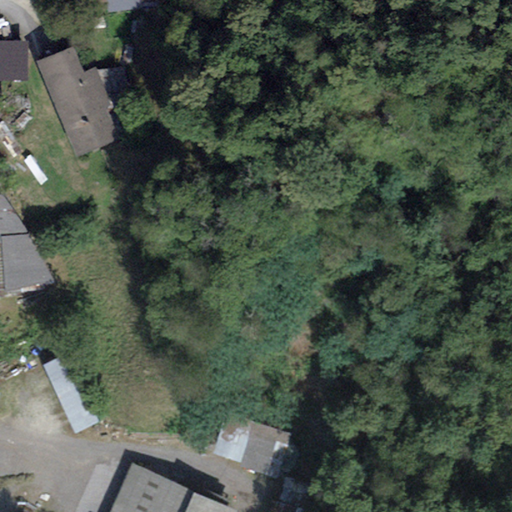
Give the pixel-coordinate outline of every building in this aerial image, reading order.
[(133,0),(105,0),(107,11),(135,7),(133,0)] [(28,40),(0,39),(0,79),(29,79),(28,40)] [(115,136),(72,42),(36,58),(79,153),(115,136)] [(0,192),(0,286),(56,280),(3,193),(0,192)] [(26,368),(34,391),(60,382),(74,425),(96,417),(74,352),(26,368)] [(241,465),(279,478),(295,432),(257,419),(241,465)] [(233,511),(235,508),(130,462),(107,511),(233,511)]
